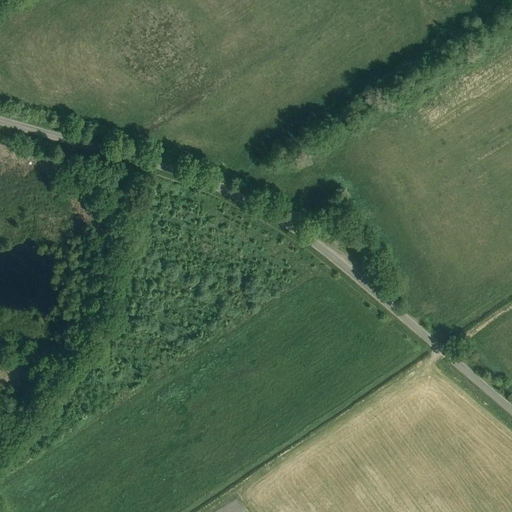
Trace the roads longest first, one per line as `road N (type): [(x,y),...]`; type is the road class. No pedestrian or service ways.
road 1 (unclassified): [(511,409),(303,233),(256,205),(177,171),(0,119)]
road 2 (track): [(441,349),(199,511)]
